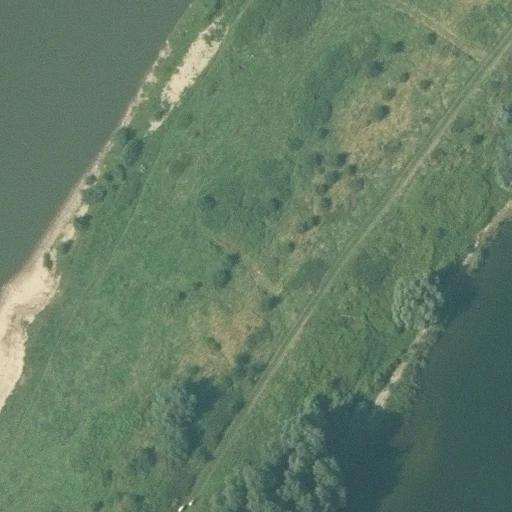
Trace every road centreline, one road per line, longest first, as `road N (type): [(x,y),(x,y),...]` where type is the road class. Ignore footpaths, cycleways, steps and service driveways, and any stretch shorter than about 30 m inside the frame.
road 1 (track): [(337,258),(259,365),(174,511)]
road 2 (track): [(511,18),(337,258)]
